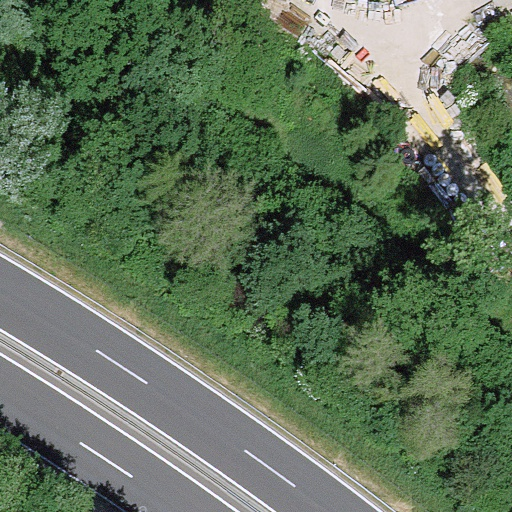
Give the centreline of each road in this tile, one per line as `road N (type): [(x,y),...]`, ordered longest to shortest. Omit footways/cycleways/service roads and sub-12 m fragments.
road 1 (motorway): [(326,511),(105,357),(0,295)]
road 2 (motorway): [(0,392),(183,511)]
